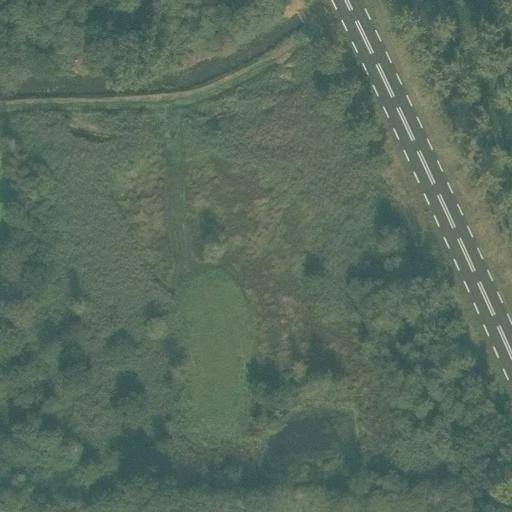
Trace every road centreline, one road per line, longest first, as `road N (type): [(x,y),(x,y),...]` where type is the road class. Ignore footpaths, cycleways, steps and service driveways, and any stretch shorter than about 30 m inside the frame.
road 1 (track): [(0,117),(177,108),(231,92),(385,0)]
road 2 (primary): [(511,363),(343,0)]
